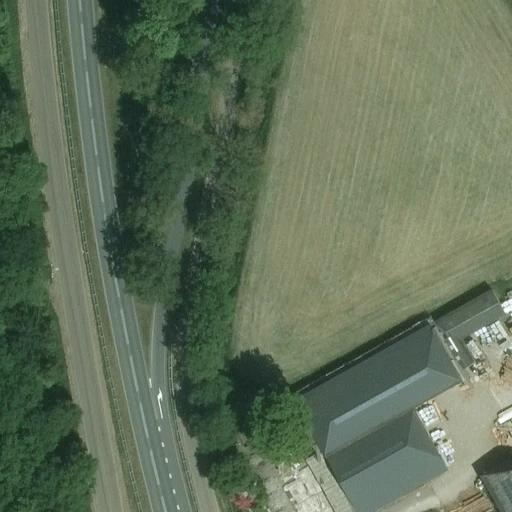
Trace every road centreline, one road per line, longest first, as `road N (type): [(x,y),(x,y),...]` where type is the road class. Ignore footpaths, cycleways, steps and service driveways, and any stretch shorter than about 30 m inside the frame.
road 1 (unclassified): [(206,511),(187,425),(186,317),(250,0)]
road 2 (trunk): [(165,511),(118,297),(79,0)]
road 3 (unclassified): [(112,511),(37,0)]
